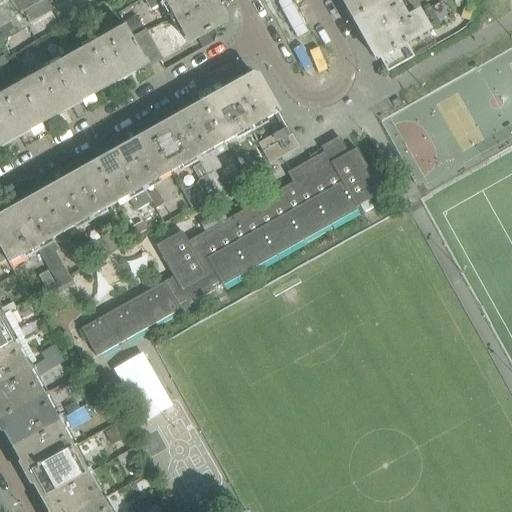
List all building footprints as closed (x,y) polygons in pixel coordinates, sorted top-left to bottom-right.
[(47,0),(0,0),(0,43),(1,46),(21,36),(13,22),(14,21),(4,3),(9,0),(11,0),(20,15),(47,0)] [(224,20),(213,0),(162,0),(173,18),(188,45),(223,25),(224,20)] [(391,0),(341,0),(353,20),(391,0)] [(427,33),(418,16),(417,15),(409,19),(398,0),(391,0),(353,20),(376,61),(379,59),(387,73),(413,58),(405,45),(427,33)] [(429,10),(442,2),(440,0),(433,0),(426,4),(429,10)] [(148,70),(131,39),(125,27),(72,57),(93,95),(144,67),(147,71),(148,70)] [(163,62),(146,33),(145,31),(131,39),(148,70),(163,62)] [(25,76),(14,57),(6,61),(17,80),(25,76)] [(41,124),(93,95),(72,57),(20,86),(41,124)] [(224,145),(278,115),(260,83),(259,83),(257,79),(253,78),(249,80),(249,79),(202,106),(224,145)] [(0,147),(41,124),(20,86),(0,97),(0,147)] [(212,152),(224,145),(202,106),(148,136),(170,175),(197,160),(207,178),(216,196),(225,191),(215,173),(221,169),(212,152)] [(269,164),(297,149),(286,129),(258,146),(263,155),(269,164)] [(143,190),(170,175),(148,136),(95,166),(117,205),(128,199),(135,213),(151,204),(155,210),(163,205),(155,191),(147,196),(143,190)] [(222,287),(358,211),(356,208),(381,194),(356,150),(347,155),(338,139),(321,149),(324,154),(318,158),(316,154),(309,158),(311,161),(288,175),(293,184),(195,240),(197,242),(189,247),(182,233),(156,248),(173,278),(80,330),(96,358),(180,311),(178,306),(186,302),(188,306),(214,292),(211,288),(219,283),(222,287)] [(64,235),(117,205),(95,166),(41,196),(64,235)] [(55,254),(58,252),(52,241),(64,235),(41,196),(0,218),(0,249),(0,250),(9,265),(37,250),(56,284),(29,300),(33,309),(74,286),(70,278),(83,270),(79,263),(68,269),(66,266),(63,268),(55,254)] [(148,233),(142,223),(132,229),(138,239),(148,233)] [(118,250),(109,236),(101,240),(110,255),(118,250)] [(109,255),(100,241),(92,245),(100,260),(109,255)] [(54,284),(47,273),(38,278),(45,289),(54,284)] [(12,305),(1,310),(4,315),(9,313),(15,309),(12,305)] [(24,339),(9,313),(4,315),(0,317),(0,352),(14,345),(24,339)] [(43,327),(39,321),(31,325),(35,332),(43,327)] [(0,420),(43,396),(14,345),(0,352),(0,420)] [(54,347),(40,355),(45,362),(59,354),(54,347)] [(59,354),(43,364),(47,372),(64,363),(59,354)] [(142,356),(114,371),(143,423),(171,407),(142,356)] [(72,449),(44,398),(43,396),(0,420),(0,429),(2,432),(5,433),(21,463),(20,465),(25,475),(72,449)] [(79,411),(75,403),(64,410),(68,417),(79,411)] [(79,411),(68,417),(65,419),(73,432),(91,421),(83,408),(79,411)] [(82,511),(102,501),(72,449),(25,475),(31,485),(34,485),(48,511),(82,511)] [(120,466),(134,458),(130,451),(116,459),(120,466)] [(107,511),(102,502),(102,501),(82,511),(107,511)]
